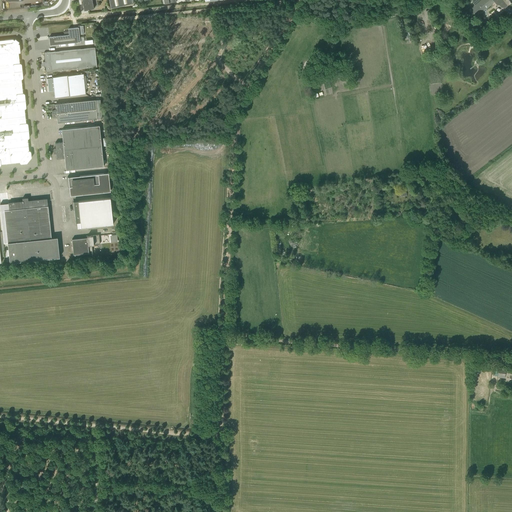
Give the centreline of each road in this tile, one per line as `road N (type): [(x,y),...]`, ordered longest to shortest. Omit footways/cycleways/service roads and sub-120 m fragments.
road 1 (track): [(222,337),(238,111),(302,0)]
road 2 (track): [(511,361),(222,337)]
road 3 (unclassified): [(43,174),(28,14)]
road 4 (track): [(292,16),(380,18),(432,0)]
road 5 (track): [(221,437),(95,425)]
